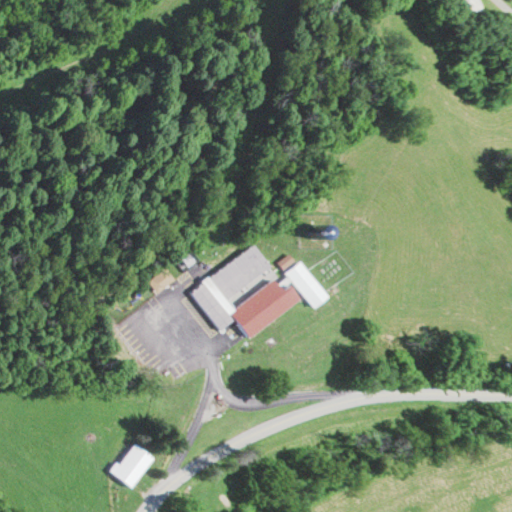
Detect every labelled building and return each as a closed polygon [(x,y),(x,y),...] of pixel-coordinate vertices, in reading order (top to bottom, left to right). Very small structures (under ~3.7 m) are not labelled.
[(202,279),(219,303),(269,269),(252,245),(202,279)] [(291,260),(286,254),(278,262),(282,267),(291,260)] [(226,312),(243,336),(297,298),(305,309),(323,297),(297,260),(279,272),(283,277),(274,283),(272,279),(226,312)] [(173,279),(164,267),(146,281),(155,293),(173,279)] [(108,472),(127,488),(152,459),(132,442),(108,472)]
